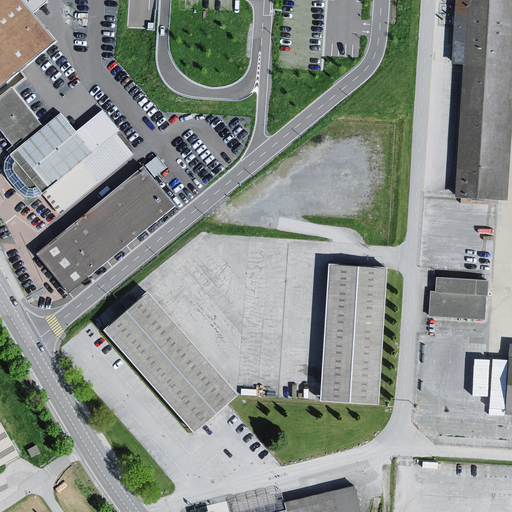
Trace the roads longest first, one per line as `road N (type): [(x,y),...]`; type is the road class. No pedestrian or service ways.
road 1 (unclassified): [(146,511),(350,461),(398,432),(428,0)]
road 2 (secondary): [(134,511),(0,289)]
road 3 (unknown): [(264,0),(261,146)]
